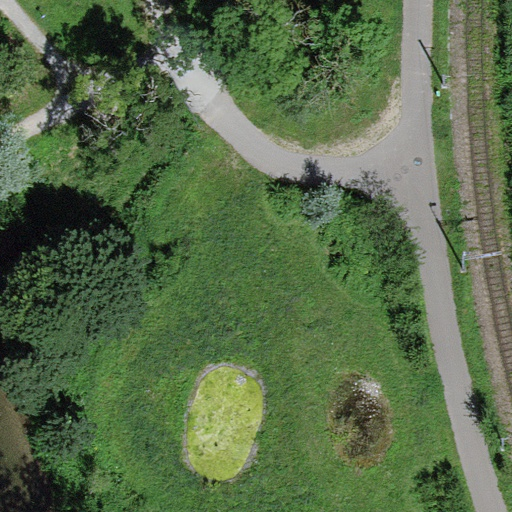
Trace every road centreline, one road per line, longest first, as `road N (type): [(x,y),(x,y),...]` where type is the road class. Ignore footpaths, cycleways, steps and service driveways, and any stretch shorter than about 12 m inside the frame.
road 1 (track): [(419,0),(419,208),(484,511)]
road 2 (track): [(413,157),(302,172),(221,141)]
